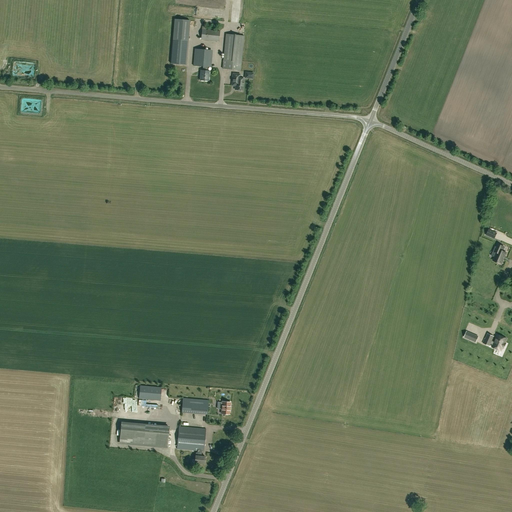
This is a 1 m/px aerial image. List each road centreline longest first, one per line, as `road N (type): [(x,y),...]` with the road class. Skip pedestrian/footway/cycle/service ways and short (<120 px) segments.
road 1 (unclassified): [(213,511),(371,119)]
road 2 (unclassified): [(371,119),(0,86)]
road 3 (unclassified): [(511,184),(371,119)]
road 4 (unclassified): [(371,119),(419,0)]
